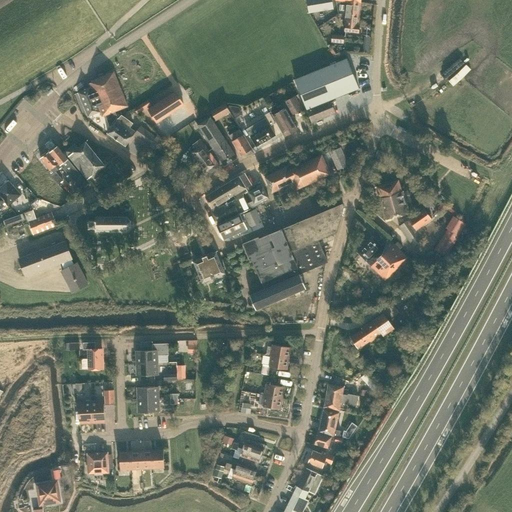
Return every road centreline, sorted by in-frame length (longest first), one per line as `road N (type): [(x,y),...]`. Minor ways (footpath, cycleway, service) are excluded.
road 1 (trunk): [(511,226),(349,511)]
road 2 (residential): [(122,436),(118,339),(320,332)]
road 3 (trunk): [(388,511),(511,287)]
road 4 (residential): [(356,197),(227,248),(216,246),(185,193)]
road 5 (residential): [(185,193),(377,106)]
road 6 (residential): [(122,436),(163,435),(192,420),(243,419),(302,439)]
road 7 (unclassified): [(45,109),(81,73),(190,0)]
road 8 (residential): [(185,193),(45,109)]
road 9 (unclassified): [(320,332),(356,197)]
road 10 (tertiary): [(437,511),(511,394)]
